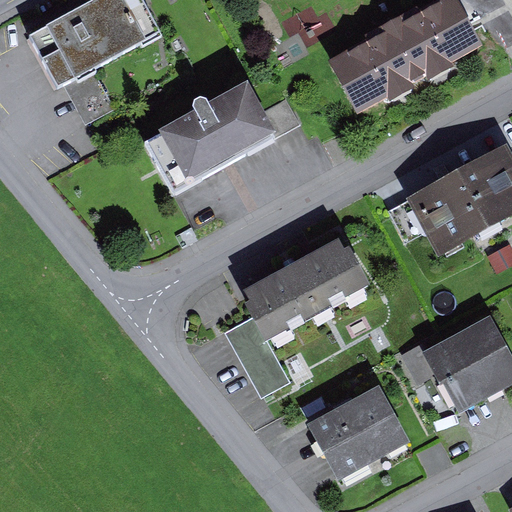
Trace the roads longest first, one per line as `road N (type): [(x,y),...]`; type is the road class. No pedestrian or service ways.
road 1 (residential): [(131,306),(511,95)]
road 2 (residential): [(299,511),(131,306)]
road 3 (residential): [(131,306),(0,139)]
